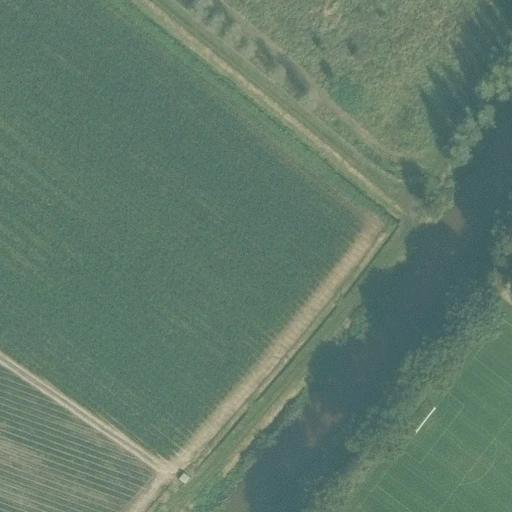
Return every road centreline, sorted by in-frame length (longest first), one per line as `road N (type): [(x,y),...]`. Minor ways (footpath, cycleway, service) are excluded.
road 1 (track): [(413,208),(387,258),(172,511)]
road 2 (track): [(441,151),(382,159),(299,72),(205,0)]
